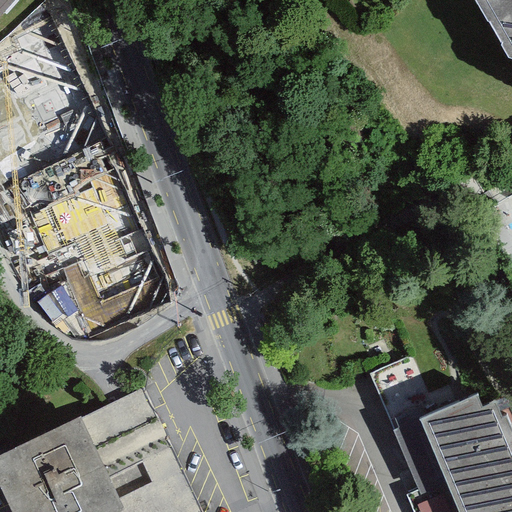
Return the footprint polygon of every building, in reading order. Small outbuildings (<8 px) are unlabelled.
[(0,0),(0,36),(32,1),(30,0),(0,0)] [(511,0),(483,0),(511,49),(511,0)] [(49,121),(63,156),(102,140),(90,112),(101,108),(86,71),(65,80),(60,67),(32,78),(38,93),(31,96),(42,124),(49,121)] [(132,186),(79,207),(106,273),(158,252),(132,186)] [(511,511),(511,431),(494,391),(481,397),(475,384),(427,403),(404,351),(365,365),(413,484),(402,488),(411,511),(511,511)] [(204,511),(147,388),(83,417),(80,410),(0,446),(0,486),(11,511),(204,511)]
